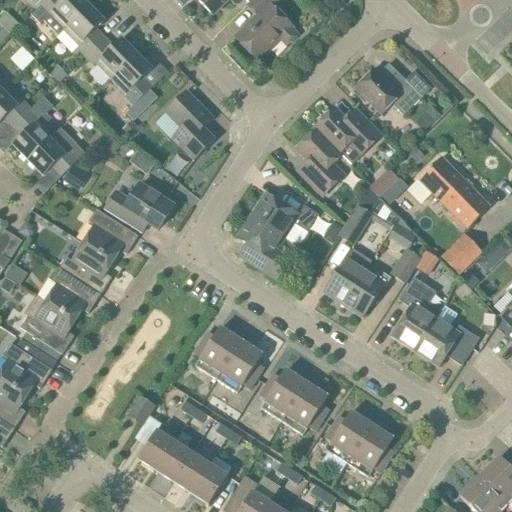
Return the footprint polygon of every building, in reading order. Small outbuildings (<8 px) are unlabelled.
[(30,0),(29,1),(38,10),(47,0),(30,0)] [(38,10),(32,16),(41,25),(44,22),(58,37),(64,31),(64,32),(89,7),(82,0),(47,0),(38,10)] [(197,0),(213,17),(229,1),(238,9),(247,0),(197,0)] [(253,0),(246,7),(256,17),(235,38),(259,63),(281,40),(287,46),(297,36),(292,30),(293,29),(272,8),(279,0),(253,0)] [(77,50),(86,58),(105,39),(97,31),(105,23),(89,7),(64,32),(79,47),(77,50)] [(316,11),(316,16),(319,19),(324,19),(327,16),(327,11),(324,8),(319,8),(316,11)] [(5,15),(0,20),(0,25),(4,30),(11,36),(18,29),(5,15)] [(4,30),(0,34),(0,43),(1,45),(11,36),(4,30)] [(113,48),(105,39),(86,58),(94,67),(96,65),(112,80),(137,56),(121,40),(113,48)] [(137,56),(112,80),(127,96),(125,98),(134,107),(150,91),(153,88),(145,80),(153,72),(137,56)] [(49,74),(59,85),(68,76),(57,66),(49,74)] [(393,69),(383,79),(375,70),(355,90),(381,117),(392,106),(404,117),(422,99),(393,69)] [(21,104),(6,89),(0,94),(0,125),(4,121),(13,130),(32,111),(23,102),(21,104)] [(134,107),(128,113),(135,120),(157,98),(150,91),(134,107)] [(194,163),(216,142),(204,130),(214,120),(186,92),(165,113),(182,130),(172,140),(194,163)] [(32,111),(13,130),(21,138),(13,146),(28,162),(54,138),(61,130),(46,115),(53,108),(44,99),(32,111)] [(314,130),(316,132),(316,131),(340,155),(342,156),(340,154),(349,146),(360,157),(381,137),(361,117),(351,127),(334,110),(315,129),(314,130)] [(132,123),(124,131),(131,138),(140,130),(132,123)] [(61,130),(28,162),(44,178),(52,170),(60,179),(80,160),(84,155),(61,130)] [(333,166),(342,156),(340,155),(316,131),(316,132),(297,150),(314,167),(304,177),(323,197),(344,177),(333,166)] [(414,147),(408,153),(416,162),(423,155),(414,147)] [(419,181),(409,191),(422,204),(432,195),(468,231),(490,208),(442,159),(419,181)] [(73,168),(63,181),(77,192),(87,178),(73,168)] [(389,171),(370,190),(380,200),(399,181),(389,171)] [(158,231),(173,208),(140,186),(129,202),(116,194),(104,211),(142,235),(148,225),(158,231)] [(358,208),(357,207),(344,229),(338,238),(354,248),(373,218),(370,216),(380,200),(370,190),(358,208)] [(266,195),(252,217),(285,239),(294,225),(308,233),(319,217),(304,207),(299,216),(266,195)] [(83,245),(113,264),(120,252),(126,256),(138,238),(96,211),(88,223),(94,227),(83,245)] [(285,239),(252,217),(238,239),(258,253),(250,266),(276,282),(291,259),(278,251),(285,239)] [(35,228),(27,222),(20,233),(27,238),(35,228)] [(328,231),(322,240),(332,246),(338,238),(344,229),(333,222),(328,231)] [(4,231),(0,237),(0,259),(2,257),(10,262),(22,243),(4,231)] [(442,259),(459,276),(481,254),(465,237),(442,259)] [(500,241),(484,257),(494,267),(510,250),(500,241)] [(106,275),(113,264),(83,245),(72,262),(66,258),(58,270),(100,297),(112,279),(106,275)] [(406,250),(389,276),(404,285),(415,269),(420,260),(406,250)] [(365,273),(371,263),(353,251),(346,261),(324,294),(343,307),(365,273)] [(420,260),(415,269),(426,276),(437,259),(426,252),(420,260)] [(0,259),(0,268),(4,271),(10,262),(2,257),(0,259)] [(10,270),(5,278),(15,284),(19,286),(20,284),(14,272),(10,270)] [(58,270),(51,282),(49,281),(37,298),(46,304),(75,323),(83,311),(89,315),(100,297),(58,270)] [(384,285),(365,273),(343,307),(363,319),(384,285)] [(411,310),(392,338),(416,353),(436,321),(424,313),(437,294),(414,279),(399,302),(411,310)] [(511,327),(511,291),(510,294),(511,296),(511,305),(501,316),(511,327)] [(75,323),(46,304),(37,298),(36,297),(24,316),(28,318),(20,330),(26,333),(21,341),(56,363),(61,356),(62,356),(74,338),(68,334),(75,323)] [(436,321),(416,353),(439,369),(448,355),(463,365),(479,341),(480,339),(453,322),(449,329),(436,321)] [(245,337),(234,329),(230,335),(221,329),(215,338),(208,334),(194,355),(201,360),(196,368),(217,381),(245,337)] [(217,381),(238,395),(243,386),(250,391),(264,370),(257,365),(262,356),(253,350),(257,344),(245,337),(217,381)] [(0,374),(0,380),(27,398),(34,386),(40,390),(52,372),(51,371),(56,363),(21,341),(16,348),(10,345),(2,357),(9,361),(0,374)] [(311,379),(299,371),(295,377),(286,371),(280,380),(273,376),(260,397),(267,402),(261,410),(282,423),(311,379)] [(282,423),(303,437),(308,428),(315,433),(329,412),(322,407),(328,398),(319,392),(323,386),(311,379),(282,423)] [(20,409),(27,398),(0,380),(0,422),(14,431),(26,413),(20,409)] [(142,426),(154,408),(142,400),(130,418),(142,426)] [(197,410),(186,403),(181,411),(191,418),(197,410)] [(191,418),(202,425),(207,417),(197,410),(191,418)] [(376,421),(364,413),(361,419),(352,413),(346,423),(339,418),(325,439),(332,444),(327,452),(348,466),(376,421)] [(149,417),(143,427),(135,440),(147,448),(139,461),(156,472),(175,444),(157,432),(161,426),(149,417)] [(348,466),(368,479),(374,471),(381,475),(394,454),(387,449),(393,440),(384,435),(388,428),(376,421),(348,466)] [(0,447),(3,449),(14,431),(0,422),(0,447)] [(231,432),(220,425),(215,433),(226,440),(231,432)] [(226,440),(236,447),(242,439),(231,432),(226,440)] [(192,455),(175,444),(156,472),(174,483),(192,455)] [(192,455),(174,483),(191,495),(210,466),(192,455)] [(480,478),(508,507),(511,502),(511,470),(500,459),(480,478)] [(292,471),(281,464),(276,472),(286,480),(292,471)] [(191,495),(209,506),(227,477),(210,466),(191,495)] [(286,480),(297,487),(302,478),(292,471),(286,480)] [(265,511),(270,505),(253,494),(258,486),(245,477),(222,511),(265,511)] [(480,478),(460,498),(473,511),(502,511),(508,507),(480,478)] [(326,494),(315,486),(310,494),(321,502),(326,494)] [(321,502),(331,508),(336,500),(326,494),(321,502)]
